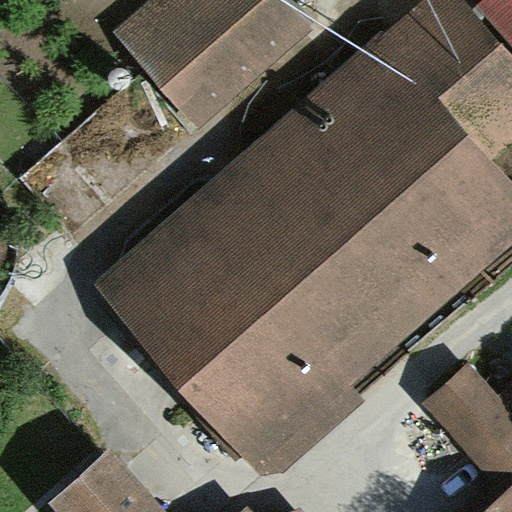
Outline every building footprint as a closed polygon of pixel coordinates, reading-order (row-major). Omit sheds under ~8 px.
[(254,465),(511,246),(511,26),(490,0),(408,0),(88,271),(254,465)] [(207,112),(318,17),(303,0),(165,0),(134,27),(207,112)] [(511,0),(490,0),(511,26),(511,0)] [(467,364),(423,398),(489,481),(450,511),(511,511),(511,371),(488,391),(467,364)] [(180,511),(112,432),(49,485),(72,511),(264,511),(247,492),(224,511),(180,511)]
